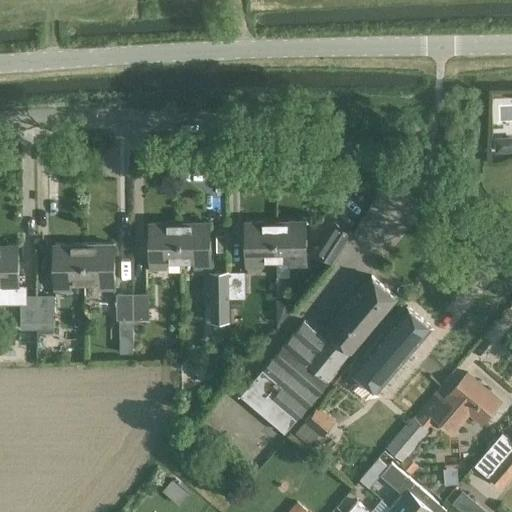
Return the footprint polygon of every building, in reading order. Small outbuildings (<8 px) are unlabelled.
[(246,221),(247,269),(263,268),(263,262),(276,262),(276,221),(246,221)] [(289,262),(289,268),(306,268),(306,221),(276,221),(276,262),(289,262)] [(150,223),(151,269),(166,269),(166,262),(180,262),(180,222),(150,223)] [(194,262),(194,268),(210,268),(210,222),(180,222),(180,262),(194,262)] [(353,233),(335,222),(315,252),(333,263),(353,233)] [(99,283),(99,290),(115,290),(114,243),(84,244),(85,284),(99,283)] [(18,245),(0,244),(0,302),(20,302),(20,295),(26,295),(26,283),(19,283),(18,245)] [(54,244),(55,290),(70,290),(70,284),(85,284),(84,244),(54,244)] [(245,298),(245,272),(229,272),(229,298),(245,298)] [(228,273),(210,273),(211,321),(229,321),(228,273)] [(241,394),(284,432),(341,368),(339,366),(352,352),(398,298),(371,276),(326,330),(327,331),(323,335),(306,320),(241,394)] [(133,338),(133,319),(133,293),(116,293),(117,320),(121,320),(121,328),(121,338),(133,338)] [(133,293),(133,319),(149,319),(149,293),(133,293)] [(37,295),(37,328),(54,328),(54,294),(37,295)] [(37,328),(37,295),(20,295),(21,329),(37,328)] [(353,369),(378,391),(432,327),(407,306),(398,317),(387,330),(353,369)] [(401,464),(412,474),(419,466),(408,456),(430,431),(427,428),(435,419),(452,434),(470,413),(482,423),(501,401),(468,372),(449,395),(447,393),(444,398),(436,391),(413,417),(412,416),(385,447),(402,462),(401,464)] [(310,446),(335,419),(320,406),(295,433),(310,446)] [(511,476),(511,439),(503,432),(474,466),(488,477),(489,475),(503,487),(511,476)] [(391,507),(396,511),(444,511),(447,510),(392,462),(380,475),(402,494),(391,507)] [(188,493),(173,481),(164,491),(179,503),(188,493)] [(463,511),(467,511),(476,502),(463,491),(453,503),(463,511)] [(308,511),(296,501),(286,511),(308,511)] [(348,511),(396,511),(391,507),(386,511),(369,511),(357,501),(348,511)]
